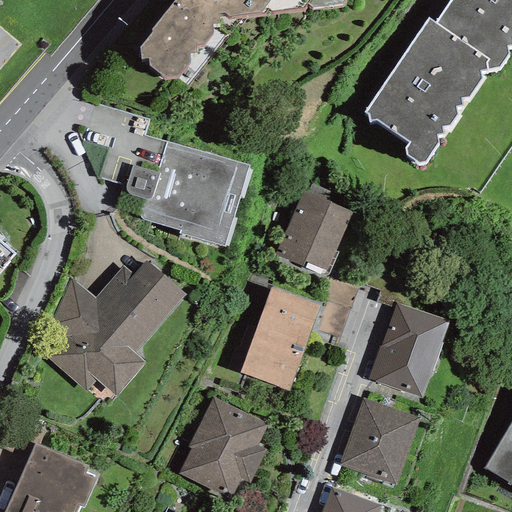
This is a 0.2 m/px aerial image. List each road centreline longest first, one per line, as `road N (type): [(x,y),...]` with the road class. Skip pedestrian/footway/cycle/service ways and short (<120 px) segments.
road 1 (residential): [(0,140),(24,180),(28,223),(0,327)]
road 2 (residential): [(329,333),(260,511)]
road 3 (secondary): [(108,0),(0,131)]
